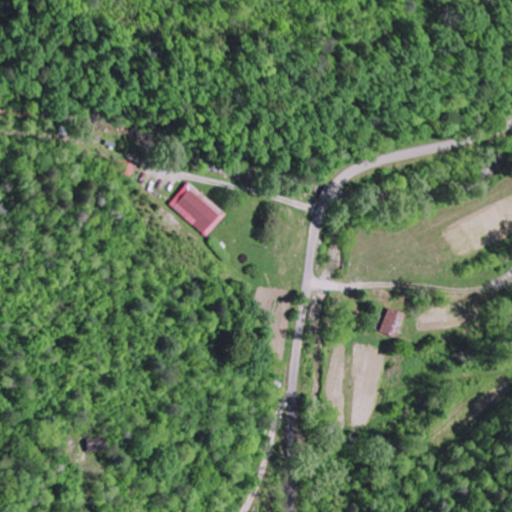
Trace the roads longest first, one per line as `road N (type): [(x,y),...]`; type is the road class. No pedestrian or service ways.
road 1 (residential): [(313,254),(294,511)]
road 2 (residential): [(206,511),(229,259)]
road 3 (residential): [(336,185),(367,165),(511,120)]
